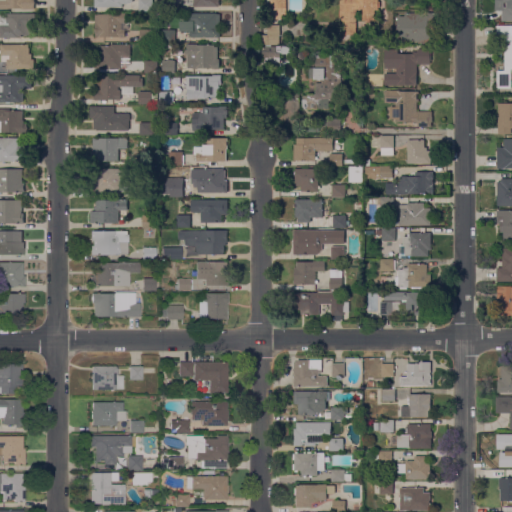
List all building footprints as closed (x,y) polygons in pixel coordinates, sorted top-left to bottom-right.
[(0,0),(34,0),(34,9),(22,9),(22,8),(7,8),(7,9),(0,9),(0,0)] [(152,0),(152,11),(138,11),(138,0),(152,0)] [(170,0),(170,11),(157,11),(157,0),(170,0)] [(285,0),(285,10),(269,10),(269,3),(264,3),(264,0),(285,0)] [(339,0),(378,0),(378,1),(379,1),(379,7),(377,7),(377,10),(374,10),(374,20),(371,20),(371,22),(365,22),(365,20),(362,20),(362,9),(360,9),(360,10),(356,10),(355,35),(342,35),(342,20),(339,20),(339,0)] [(511,0),(511,21),(501,21),(501,10),(494,11),(494,0),(511,0)] [(30,35),(26,35),(26,36),(18,36),(18,38),(0,38),(0,13),(34,13),(34,22),(29,22),(30,35)] [(125,21),(128,21),(128,30),(124,30),(124,37),(118,37),(118,36),(99,36),(99,37),(95,37),(95,24),(94,24),(94,14),(119,14),(119,13),(125,13),(125,21)] [(216,13),(216,14),(219,14),(219,37),(188,37),(188,31),(179,31),(179,21),(188,21),(187,13),(216,13)] [(405,16),(405,13),(436,13),(436,24),(432,24),(432,31),(430,31),(430,43),(400,43),(400,35),(397,35),(397,16),(405,16)] [(265,46),(265,45),(260,45),(260,35),(267,35),(267,25),(279,25),(279,35),(278,35),(278,45),(270,45),(270,46),(265,46)] [(504,39),(495,39),(495,26),(511,26),(511,69),(511,88),(496,88),(496,70),(503,70),(504,39)] [(152,29),(152,30),(156,30),(156,42),(139,42),(139,29),(152,29)] [(174,29),(174,42),(157,42),(157,30),(161,30),(161,29),(174,29)] [(0,44),(28,44),(28,48),(29,48),(29,54),(31,54),(31,59),(33,59),(33,69),(6,69),(6,61),(1,61),(1,56),(0,56),(0,44)] [(96,68),(96,56),(98,56),(98,45),(110,45),(110,44),(130,44),(130,56),(120,56),(120,68),(96,68)] [(196,44),(196,45),(214,45),(214,47),(217,47),(217,59),(218,59),(218,69),(212,69),(212,68),(197,68),(197,69),(192,69),(192,68),(186,68),(186,54),(184,54),(184,50),(186,50),(186,44),(196,44)] [(255,54),(255,58),(251,58),(251,46),(259,46),(259,54),(255,54)] [(290,46),(290,54),(279,54),(279,62),(276,62),(276,64),(261,64),(261,46),(265,46),(270,46),(290,46)] [(412,54),(412,52),(416,52),(416,49),(430,49),(430,54),(431,55),(431,60),(430,61),(430,64),(416,64),(416,85),(384,85),(384,73),(395,73),(395,69),(384,69),(385,48),(397,48),(397,53),(412,54)] [(317,108),(317,110),(306,110),(306,109),(302,109),(302,96),(306,96),(306,94),(315,94),(315,83),(322,83),(322,79),(313,79),(308,79),(308,68),(315,68),(315,59),(314,59),(314,53),(334,53),(334,68),(340,68),(340,101),(328,101),(328,108),(317,108)] [(157,60),(157,73),(143,73),(143,60),(157,60)] [(175,61),(174,73),(162,73),(162,60),(175,61)] [(9,102),(9,103),(5,103),(5,102),(0,102),(0,75),(31,75),(31,88),(23,88),(23,100),(21,100),(21,102),(9,102)] [(133,86),(133,94),(121,94),(121,86),(117,86),(117,90),(120,90),(120,100),(116,100),(116,99),(100,99),(100,100),(94,100),(94,89),(95,89),(95,76),(119,76),(119,75),(140,75),(140,78),(142,78),(142,86),(133,86)] [(212,76),(212,75),(220,75),(220,84),(218,84),(218,88),(217,88),(217,98),(205,98),(205,99),(197,99),(186,99),(186,89),(185,89),(185,76),(212,76)] [(412,122),(411,122),(411,123),(408,123),(408,122),(395,122),(395,119),(389,119),(389,107),(395,107),(395,102),(384,102),(384,90),(399,90),(399,91),(418,91),(418,94),(416,94),(416,99),(418,99),(418,101),(416,101),(416,111),(431,111),(431,116),(432,116),(432,122),(431,122),(431,127),(417,126),(417,123),(412,123),(412,122)] [(150,91),(150,93),(157,93),(157,99),(150,99),(150,104),(138,104),(138,91),(150,91)] [(171,91),(171,104),(159,104),(159,91),(171,91)] [(298,122),(283,122),(283,103),(276,103),(276,93),(298,93),(298,122)] [(498,103),(511,103),(511,127),(511,134),(498,134),(498,103)] [(96,130),(96,128),(93,128),(93,120),(92,120),(92,118),(89,118),(89,106),(114,106),(114,113),(128,113),(128,114),(129,114),(129,119),(129,131),(96,130)] [(202,112),(202,107),(218,107),(218,106),(226,106),(226,110),(228,110),(228,114),(226,114),(226,118),(223,118),(223,130),(204,129),(204,130),(191,130),(192,112),(202,112)] [(0,109),(9,109),(9,110),(22,110),(22,120),(23,120),(23,121),(26,121),(26,132),(0,132),(0,109)] [(341,119),(340,133),(306,132),(306,119),(314,119),(314,114),(317,114),(317,119),(326,119),(327,118),(341,119)] [(153,122),(153,135),(138,135),(138,122),(153,122)] [(166,135),(166,122),(177,122),(177,135),(166,135)] [(315,151),(315,157),(317,157),(317,159),(315,159),(315,161),(293,160),(293,144),(296,144),(296,138),(313,138),(313,137),(329,137),(329,136),(333,136),(332,151),(315,151)] [(393,136),(393,148),(393,155),(380,155),(380,148),(380,136),(393,136)] [(0,137),(20,138),(20,161),(0,161),(0,137)] [(127,148),(122,148),(122,149),(119,149),(119,148),(118,148),(118,162),(90,161),(90,152),(92,152),(92,138),(117,138),(117,137),(127,137),(127,148)] [(196,160),(195,160),(195,157),(196,157),(196,154),(193,155),(193,147),(203,146),(203,138),(227,138),(227,140),(226,140),(226,145),(227,145),(227,148),(226,148),(226,161),(196,161),(196,160)] [(511,139),(511,168),(503,168),(503,169),(496,169),(496,147),(503,147),(503,139),(511,139)] [(424,140),(424,147),(426,147),(426,150),(430,150),(430,163),(407,163),(407,140),(424,140)] [(168,165),(168,163),(161,163),(161,153),(168,153),(168,151),(182,151),(182,165),(168,165)] [(342,153),(342,166),(329,166),(329,153),(342,153)] [(155,154),(155,166),(142,166),(142,154),(155,154)] [(349,167),(362,167),(362,183),(348,183),(349,167)] [(392,167),(392,178),(365,178),(365,167),(379,167),(392,167)] [(24,192),(0,192),(0,168),(21,169),(21,182),(24,182),(24,192)] [(91,193),(91,169),(123,168),(123,179),(118,179),(118,192),(91,193)] [(197,180),(196,180),(196,168),(224,168),(225,180),(227,180),(227,181),(228,181),(228,186),(227,186),(227,192),(222,192),(222,193),(216,193),(216,192),(197,193),(197,180)] [(318,185),(320,185),(320,189),(318,189),(318,191),(301,191),(301,186),(295,186),(295,176),(294,175),(294,172),(295,171),(295,169),(320,169),(320,174),(318,174),(318,185)] [(407,194),(385,195),(385,183),(392,183),(399,182),(399,176),(414,176),(414,172),(430,172),(430,193),(407,194)] [(183,196),(169,196),(169,177),(183,178),(183,196)] [(497,182),(500,182),(500,178),(511,178),(511,206),(497,206),(497,182)] [(155,184),(155,197),(141,197),(141,184),(155,184)] [(345,184),(345,196),(331,196),(331,184),(345,184)] [(393,198),(393,209),(380,209),(380,204),(377,204),(377,198),(393,198)] [(0,199),(21,200),(21,213),(23,213),(23,224),(0,223),(0,199)] [(114,210),(118,210),(118,223),(90,223),(90,210),(97,210),(97,199),(114,199),(114,210)] [(227,214),(221,214),(221,222),(200,222),(200,212),(191,212),(191,199),(227,199),(227,214)] [(322,199),(322,217),(310,217),(310,222),(297,222),(297,217),(295,217),(295,199),(322,199)] [(398,224),(395,224),(395,210),(399,204),(407,204),(407,202),(424,202),(424,208),(430,208),(430,225),(398,225),(398,224)] [(511,210),(511,240),(503,240),(504,233),(500,233),(500,224),(496,224),(496,210),(511,210)] [(155,215),(155,228),(142,228),(142,215),(155,215)] [(190,215),(190,227),(176,227),(176,215),(190,215)] [(346,228),(332,228),(333,215),(346,215),(346,228)] [(395,229),(395,240),(381,240),(381,234),(375,234),(375,230),(381,230),(381,229),(395,229)] [(0,230),(18,230),(18,242),(24,242),(24,254),(0,254),(0,230)] [(227,230),(227,242),(225,242),(225,245),(224,245),(224,255),(205,255),(205,254),(196,254),(196,246),(185,246),(185,239),(178,239),(178,230),(227,230)] [(334,233),(336,235),(336,239),(334,240),(334,244),(322,243),(321,250),(317,254),(293,254),(293,230),(334,230),(334,233)] [(127,231),(127,254),(90,254),(90,245),(92,245),(92,231),(127,231)] [(407,236),(407,234),(408,234),(408,232),(430,233),(430,249),(428,249),(428,256),(398,256),(399,244),(402,244),(402,236),(407,236)] [(155,246),(155,259),(142,259),(142,246),(155,246)] [(344,246),(344,258),(331,259),(331,246),(344,246)] [(180,247),(180,258),(168,258),(168,256),(162,256),(161,247),(180,247)] [(511,282),(496,282),(496,267),(502,267),(502,248),(511,248),(511,282)] [(393,260),(394,271),(380,271),(380,260),(393,260)] [(24,275),(24,286),(0,286),(0,261),(22,261),(22,275),(24,275)] [(128,272),(128,285),(90,285),(90,275),(92,275),(92,273),(94,273),(94,262),(121,262),(121,261),(139,261),(139,272),(133,272),(128,272)] [(227,261),(227,265),(226,265),(226,270),(227,270),(227,273),(226,273),(226,285),(204,285),(204,280),(201,280),(201,276),(198,276),(198,265),(204,265),(204,261),(227,261)] [(315,271),(315,280),(317,280),(317,283),(315,283),(315,285),(294,285),(294,267),(296,267),(296,262),(313,262),(313,261),(324,261),(324,271),(315,271)] [(426,287),(426,288),(411,288),(411,287),(406,287),(406,289),(399,289),(399,285),(394,285),(394,276),(397,276),(397,270),(398,270),(398,269),(402,269),(402,267),(407,267),(407,264),(426,264),(426,274),(430,274),(430,287),(426,287)] [(329,269),(342,269),(342,290),(329,290),(329,269)] [(155,278),(155,290),(142,290),(142,277),(155,278)] [(189,278),(189,289),(177,289),(177,278),(189,278)] [(511,316),(500,316),(500,299),(497,299),(497,285),(501,285),(501,286),(511,286),(511,287),(511,316)] [(134,292),(134,302),(139,302),(139,316),(93,316),(93,302),(91,302),(91,292),(114,292),(134,292)] [(227,292),(227,302),(227,318),(204,318),(204,316),(198,316),(198,300),(202,300),(202,292),(227,292)] [(343,292),(343,300),(349,300),(349,312),(343,312),(343,315),(330,315),(330,304),(319,304),(319,315),(300,315),(300,310),(293,310),(293,292),(317,292),(343,292)] [(425,315),(414,315),(414,310),(414,314),(380,314),(380,301),(406,302),(406,300),(384,300),(384,292),(425,292),(425,315)] [(24,302),(22,302),(22,316),(0,316),(0,293),(24,293),(24,302)] [(182,304),(182,318),(166,319),(166,316),(160,316),(160,306),(165,306),(165,304),(182,304)] [(298,386),(298,387),(293,387),(293,361),(296,361),(296,360),(321,360),(321,369),(321,373),(318,373),(318,376),(327,376),(327,386),(298,386)] [(178,361),(192,361),(192,375),(178,375),(178,361)] [(208,392),(208,379),(207,379),(207,370),(208,370),(208,361),(226,361),(226,392),(208,392)] [(0,362),(22,363),(21,377),(23,377),(23,386),(14,386),(14,393),(0,392),(0,362)] [(332,363),(344,363),(344,377),(332,377),(332,363)] [(393,363),(393,377),(381,377),(381,363),(393,363)] [(407,386),(407,363),(424,363),(424,369),(430,369),(430,385),(407,386)] [(115,365),(115,367),(117,367),(117,375),(122,375),(122,389),(92,389),(91,380),(91,372),(91,365),(115,365)] [(129,365),(142,365),(142,379),(129,379),(129,365)] [(511,392),(497,392),(497,379),(501,379),(501,366),(511,366),(511,392)] [(395,390),(395,401),(382,401),(382,390),(395,390)] [(327,391),(327,401),(326,401),(326,408),(317,415),(297,415),(297,404),(294,404),(293,391),(327,391)] [(409,404),(407,404),(407,402),(409,402),(409,401),(407,401),(407,398),(409,398),(409,393),(430,394),(430,398),(430,410),(428,410),(428,417),(401,416),(401,406),(409,406),(409,404)] [(509,412),(496,413),(495,397),(511,396),(511,429),(509,429),(509,412)] [(2,417),(0,417),(0,398),(22,398),(22,411),(24,411),(24,426),(14,426),(14,424),(2,424),(2,417)] [(122,401),(122,410),(125,410),(125,420),(116,420),(116,422),(115,422),(115,425),(92,425),(92,418),(90,418),(90,410),(91,410),(91,401),(122,401)] [(226,401),(226,410),(227,410),(227,417),(226,417),(226,425),(201,425),(201,420),(190,420),(190,401),(226,401)] [(347,407),(347,414),(344,414),(344,420),(330,420),(330,407),(347,407)] [(142,419),(142,432),(129,432),(129,419),(142,419)] [(188,419),(188,431),(175,431),(175,419),(188,419)] [(393,421),(393,432),(380,432),(380,421),(393,421)] [(331,422),(331,434),(324,434),(324,442),(316,442),(316,446),(293,446),(293,428),(296,428),(296,422),(331,422)] [(397,435),(407,435),(407,424),(430,424),(430,432),(432,432),(432,437),(430,437),(430,448),(397,448),(397,437),(397,435)] [(201,435),(201,437),(216,437),(216,435),(227,434),(227,450),(226,450),(226,458),(225,458),(225,467),(199,468),(199,460),(193,460),(193,457),(187,457),(187,444),(184,444),(184,435),(201,435)] [(511,434),(511,467),(511,449),(496,449),(496,434),(511,434)] [(0,435),(21,435),(21,448),(24,448),(24,464),(14,464),(14,461),(2,461),(2,454),(0,454),(0,435)] [(130,435),(130,452),(122,452),(122,455),(115,455),(115,464),(103,464),(103,461),(94,461),(94,446),(90,446),(90,435),(130,435)] [(343,438),(343,451),(329,451),(329,438),(343,438)] [(318,470),(318,473),(317,473),(317,476),(311,476),(311,477),(309,477),(309,476),(305,476),(305,477),(303,477),(303,476),(300,475),(300,470),(297,470),(297,472),(294,472),(294,470),(292,470),(292,464),(294,464),(294,459),(292,459),(292,454),(294,454),(294,453),(294,452),(297,452),(297,453),(303,453),(303,452),(305,452),(305,453),(307,453),(307,452),(311,452),(311,453),(314,453),(314,452),(316,452),(316,453),(316,452),(324,452),(324,470),(318,470)] [(391,452),(391,464),(378,464),(378,459),(374,459),(374,455),(378,455),(378,452),(391,452)] [(141,469),(127,469),(127,455),(141,455),(141,469)] [(182,456),(182,469),(168,469),(168,468),(159,467),(159,461),(161,461),(162,457),(168,457),(168,456),(182,456)] [(413,460),(413,456),(427,456),(427,461),(429,461),(429,479),(405,479),(405,473),(397,473),(397,463),(405,463),(405,460),(413,460)] [(344,469),(344,473),(351,473),(351,481),(344,481),(330,481),(330,469),(344,469)] [(0,472),(22,472),(22,485),(24,485),(24,501),(14,501),(14,499),(2,498),(2,491),(0,491),(0,472)] [(90,472),(116,472),(116,479),(110,479),(110,483),(124,483),(124,504),(101,504),(101,503),(89,502),(90,472)] [(151,472),(151,481),(146,481),(146,484),(131,484),(131,472),(151,472)] [(226,475),(226,484),(227,484),(227,492),(226,492),(226,499),(202,499),(202,497),(192,496),(192,488),(190,488),(185,487),(185,476),(190,476),(190,475),(226,475)] [(511,478),(511,501),(500,501),(500,489),(499,489),(499,478),(511,478)] [(379,494),(379,482),(392,482),(392,493),(379,494)] [(294,494),(293,494),(293,487),(294,487),(294,484),(317,484),(326,484),(326,485),(333,485),(333,493),(326,493),(326,499),(322,499),(322,500),(318,500),(318,502),(310,502),(310,507),(294,506),(294,494)] [(399,487),(406,487),(423,487),(423,492),(430,492),(430,500),(429,500),(429,510),(399,510),(399,487)] [(157,494),(150,494),(150,497),(143,498),(143,488),(150,488),(150,489),(157,488),(157,494)] [(188,493),(188,506),(175,506),(174,493),(188,493)] [(345,500),(345,511),(332,511),(332,500),(345,500)]
